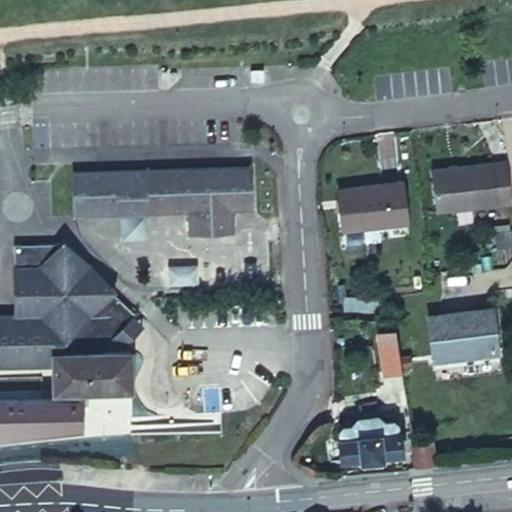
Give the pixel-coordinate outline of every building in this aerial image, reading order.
[(511,200),(511,183),(510,157),(435,166),(439,208),(511,200)] [(250,170),(70,172),(70,219),(187,218),(188,238),(205,238),(205,233),(214,233),(214,238),(231,237),(231,218),(251,218),(250,170)] [(409,179),(342,186),(347,227),(413,220),(409,179)] [(511,225),(503,227),(505,245),(511,244),(511,225)] [(107,283),(63,243),(12,244),(14,315),(0,315),(0,364),(51,363),(51,351),(100,349),(99,346),(108,337),(128,315),(132,310),(107,289),(107,283)] [(383,294),(343,294),(343,311),(383,312),(383,294)] [(493,304),(456,308),(457,319),(463,352),(498,348),(493,304)] [(456,308),(430,311),(434,355),(463,352),(457,319),(456,308)] [(128,315),(108,337),(118,345),(138,323),(128,315)] [(396,324),(395,323),(389,322),(389,327),(379,328),(384,370),(402,368),(401,363),(400,353),(396,324)] [(127,349),(100,349),(51,351),(51,363),(52,390),(128,389),(127,349)] [(414,351),(400,353),(401,363),(415,361),(414,351)] [(340,438),(341,457),(362,455),(363,459),(385,457),(386,453),(404,451),(402,431),(399,431),(398,422),(392,418),(384,419),(375,413),(359,415),(355,422),(345,423),(341,429),(342,437),(340,438)] [(433,438),(411,440),(414,464),(426,463),(435,462),(433,438)]
